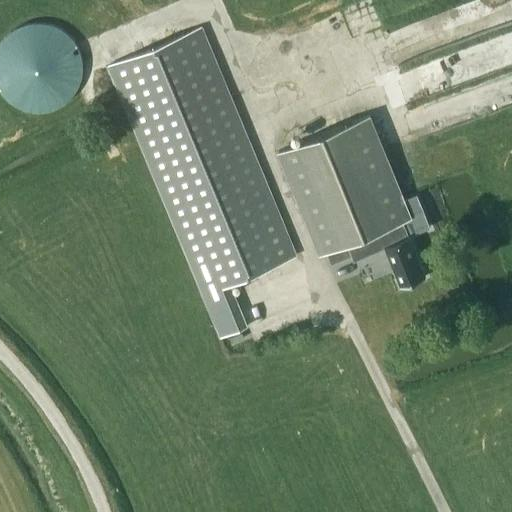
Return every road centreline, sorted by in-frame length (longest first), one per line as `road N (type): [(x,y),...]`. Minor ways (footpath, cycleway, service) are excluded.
road 1 (unclassified): [(98,511),(44,412),(0,363)]
road 2 (track): [(226,57),(356,0)]
